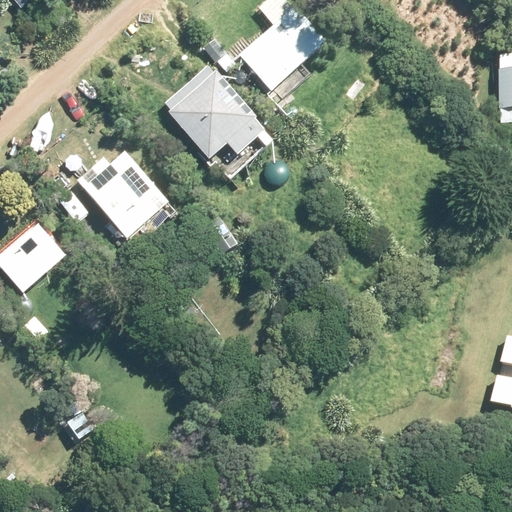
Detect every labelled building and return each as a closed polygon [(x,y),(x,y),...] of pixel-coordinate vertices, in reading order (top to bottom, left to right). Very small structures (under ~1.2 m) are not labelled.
[(321,43),(280,0),(259,0),(251,8),(267,25),(229,61),(263,97),(321,43)] [(501,123),(511,122),(511,52),(499,53),(501,123)] [(204,67),(156,105),(221,186),(269,148),(204,67)] [(173,212),(114,144),(70,181),(129,249),(173,212)] [(59,254),(31,222),(0,249),(0,286),(10,298),(59,254)]
